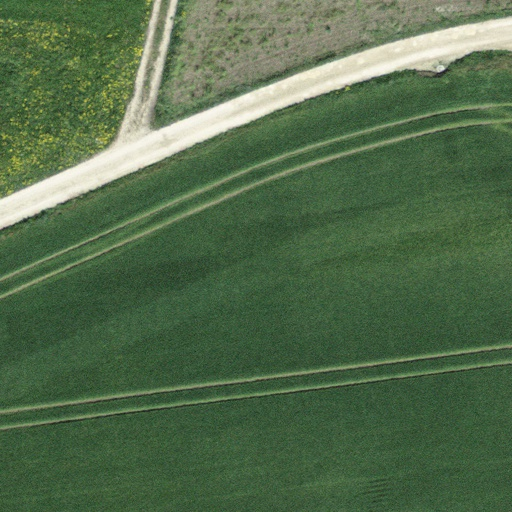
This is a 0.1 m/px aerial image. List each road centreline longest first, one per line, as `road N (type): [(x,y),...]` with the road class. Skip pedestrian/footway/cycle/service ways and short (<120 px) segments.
road 1 (track): [(0,204),(294,84),(511,28)]
road 2 (track): [(125,148),(162,0)]
